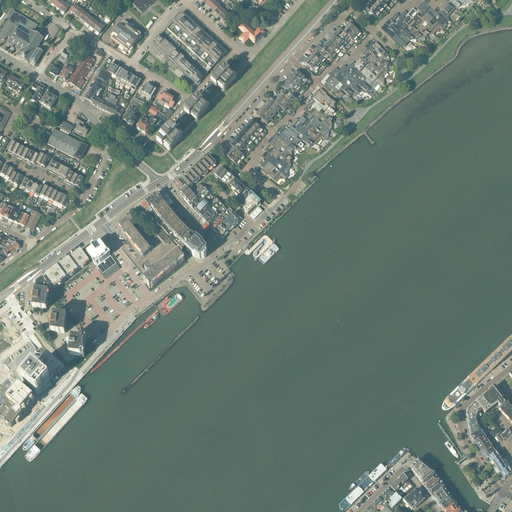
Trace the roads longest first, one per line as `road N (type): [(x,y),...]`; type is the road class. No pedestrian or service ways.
road 1 (residential): [(503,491),(465,441),(460,413),(511,366)]
road 2 (residential): [(278,201),(244,170),(316,81)]
road 3 (residential): [(316,81),(390,14),(419,0)]
